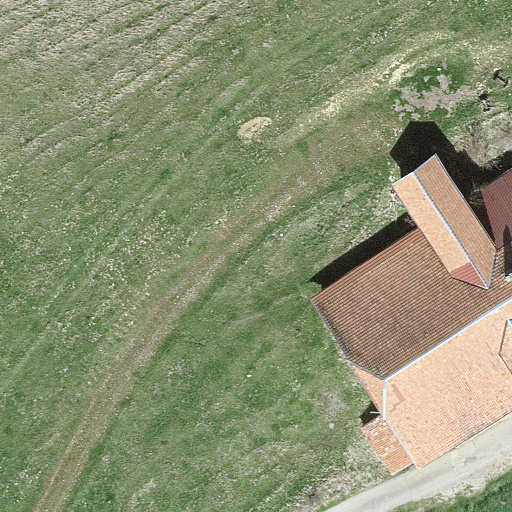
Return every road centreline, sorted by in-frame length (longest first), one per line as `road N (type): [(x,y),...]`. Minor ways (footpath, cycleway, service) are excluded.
road 1 (track): [(52,511),(132,368),(206,276),(260,219),(352,160)]
road 2 (unclassified): [(511,428),(354,511)]
